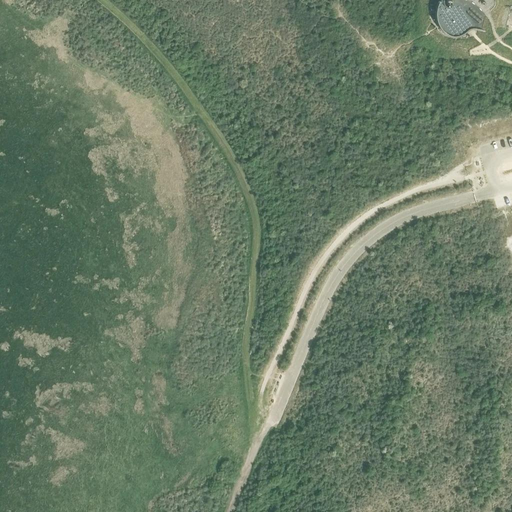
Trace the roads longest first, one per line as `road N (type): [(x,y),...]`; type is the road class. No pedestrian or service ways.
road 1 (track): [(101,0),(192,99),(252,208),(250,461)]
road 2 (unknown): [(494,168),(413,190),(344,232),(316,267),(269,371),(258,408),(267,426)]
